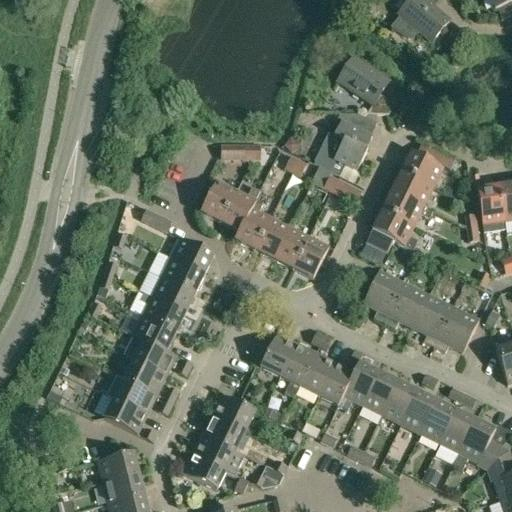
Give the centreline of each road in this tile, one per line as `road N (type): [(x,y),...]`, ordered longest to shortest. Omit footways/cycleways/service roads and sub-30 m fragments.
road 1 (residential): [(317,316),(400,135),(411,131),(496,169),(511,167)]
road 2 (residential): [(169,511),(157,460),(203,368),(221,360),(259,285)]
road 3 (residential): [(477,392),(426,366),(401,363),(317,316)]
road 4 (unclassified): [(48,262),(75,198),(80,130)]
road 5 (unclassified): [(80,130),(65,154),(48,262)]
road 6 (unclassified): [(114,0),(80,130)]
